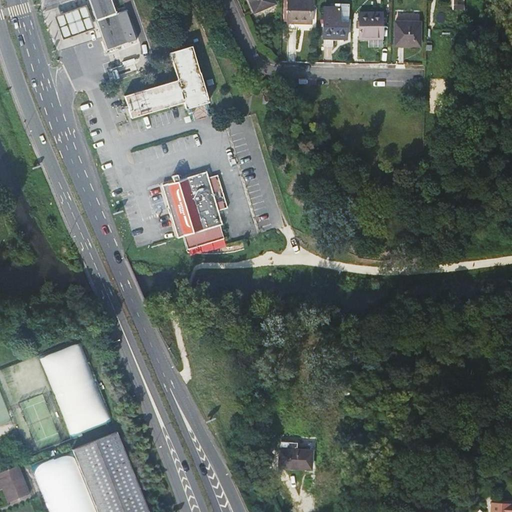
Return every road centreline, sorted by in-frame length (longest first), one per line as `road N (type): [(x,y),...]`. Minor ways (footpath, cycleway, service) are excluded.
road 1 (secondary): [(161,366),(68,148),(20,0)]
road 2 (secondary): [(0,21),(124,332)]
road 3 (residential): [(419,73),(260,65),(226,0)]
road 4 (track): [(301,262),(387,275),(511,259)]
road 5 (secondary): [(124,332),(206,511)]
road 6 (secondary): [(124,332),(188,511)]
road 7 (secondary): [(240,511),(161,366)]
road 8 (secondary): [(218,511),(161,366)]
